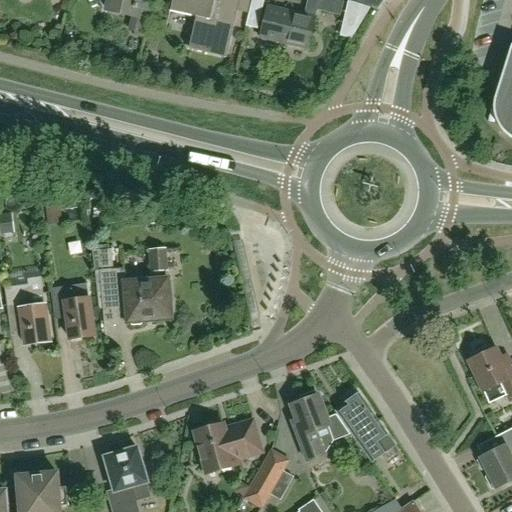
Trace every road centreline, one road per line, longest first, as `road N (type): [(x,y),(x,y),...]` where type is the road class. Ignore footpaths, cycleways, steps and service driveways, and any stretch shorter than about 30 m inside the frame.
road 1 (tertiary): [(0,435),(166,396),(290,351),(327,324)]
road 2 (primary): [(318,161),(0,82)]
road 3 (primary): [(0,110),(309,190)]
road 4 (residential): [(463,511),(362,352)]
road 5 (residential): [(511,280),(400,321),(362,352)]
road 6 (tertiary): [(396,138),(414,54),(439,0)]
road 7 (tertiary): [(421,0),(388,55),(366,133)]
